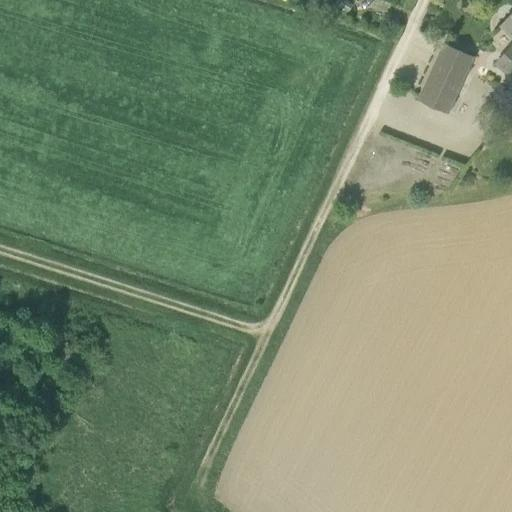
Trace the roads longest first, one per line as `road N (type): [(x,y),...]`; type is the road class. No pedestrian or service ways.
road 1 (track): [(267,335),(424,0)]
road 2 (track): [(267,335),(0,251)]
road 3 (track): [(187,503),(267,335)]
